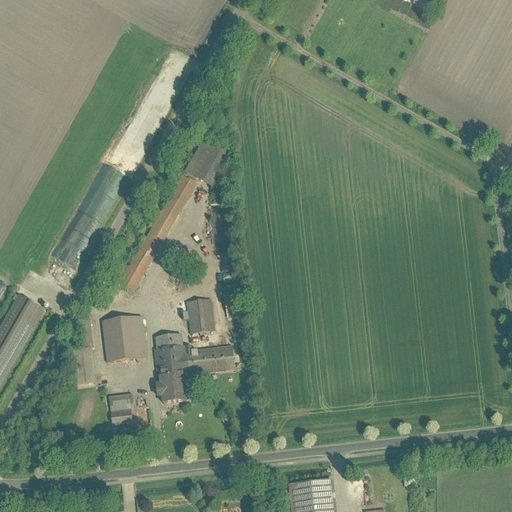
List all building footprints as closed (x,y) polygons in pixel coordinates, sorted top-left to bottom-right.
[(408,0),(430,11),(436,0),(408,0)] [(132,136),(115,166),(131,174),(147,144),(132,136)] [(201,142),(185,177),(214,190),(230,155),(201,142)] [(181,185),(120,287),(131,294),(193,192),(181,185)] [(0,395),(47,311),(19,295),(0,327),(0,395)] [(225,298),(226,318),(239,317),(238,297),(225,298)] [(213,330),(208,301),(188,304),(193,334),(213,330)] [(139,315),(101,321),(107,363),(146,357),(139,315)] [(97,387),(90,323),(79,325),(82,354),(70,356),(74,389),(97,387)] [(184,377),(238,369),(234,342),(181,349),(179,337),(157,340),(166,408),(188,405),(184,377)] [(112,395),(112,412),(134,411),(134,394),(112,395)] [(329,511),(327,490),(282,494),(283,511),(329,511)]
